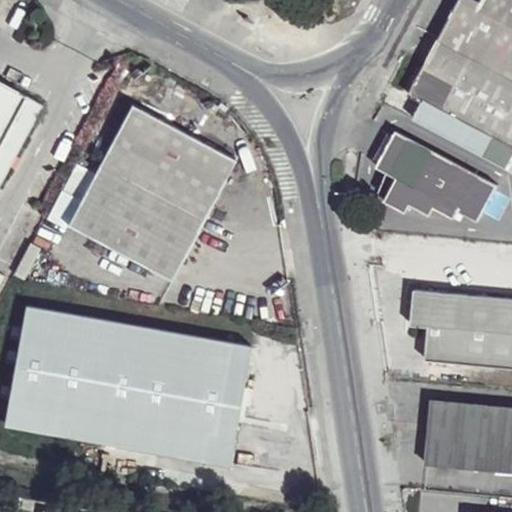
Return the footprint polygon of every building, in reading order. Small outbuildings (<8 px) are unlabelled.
[(511,0),(454,0),(410,89),(420,94),(410,114),(511,168),(511,0)] [(0,187),(45,99),(0,75),(0,187)] [(45,216),(177,274),(240,154),(132,99),(92,166),(71,165),(45,216)] [(497,177),(395,122),(377,160),(392,170),(383,195),(388,201),(408,212),(415,207),(432,215),(439,210),(455,215),(466,213),(477,219),(497,177)] [(511,291),(418,281),(415,318),(427,320),(426,351),(511,359),(511,291)] [(250,339),(26,297),(5,420),(231,461),(250,339)] [(511,399),(435,393),(429,459),(511,466),(511,399)]
